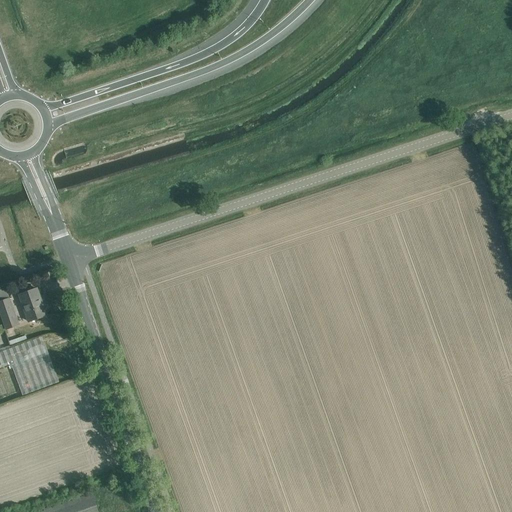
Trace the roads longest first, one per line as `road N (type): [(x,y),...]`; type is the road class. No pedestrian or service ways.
road 1 (unclassified): [(68,260),(511,114)]
road 2 (motorway): [(45,130),(230,59),(310,0)]
road 3 (tertiary): [(68,260),(157,511)]
road 4 (motorway): [(265,0),(212,51),(39,106)]
